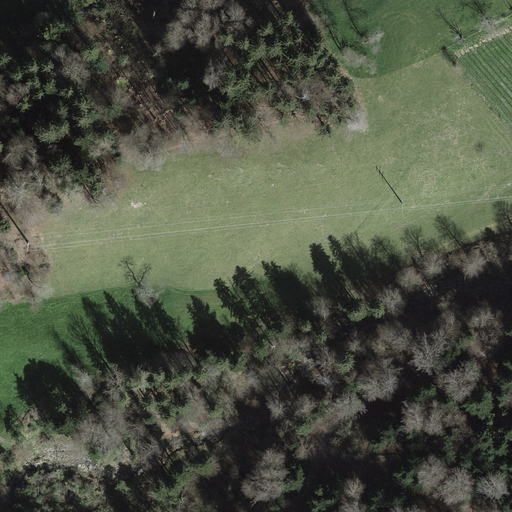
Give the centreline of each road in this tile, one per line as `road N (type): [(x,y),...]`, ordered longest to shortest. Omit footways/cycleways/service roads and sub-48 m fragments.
road 1 (track): [(511,349),(482,351),(334,419),(289,511)]
road 2 (track): [(312,465),(351,463),(447,511)]
